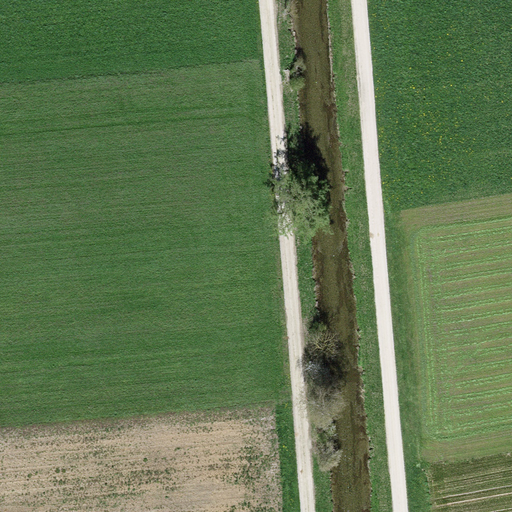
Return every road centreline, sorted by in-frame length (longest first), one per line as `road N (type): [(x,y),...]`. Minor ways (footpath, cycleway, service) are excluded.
road 1 (track): [(303,511),(254,0)]
road 2 (track): [(401,511),(357,0)]
